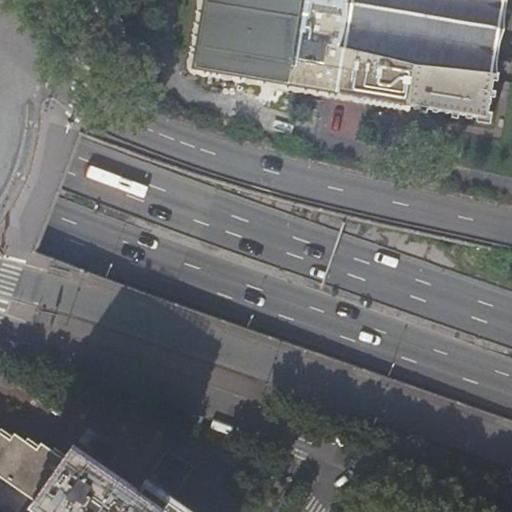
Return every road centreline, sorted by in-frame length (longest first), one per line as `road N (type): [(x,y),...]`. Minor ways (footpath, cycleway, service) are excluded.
road 1 (trunk): [(511,227),(241,161),(105,110),(0,44)]
road 2 (trunk): [(511,320),(191,211),(0,132)]
road 3 (trunk): [(0,199),(511,386)]
road 4 (trunk): [(0,275),(511,449)]
road 5 (tertiary): [(0,329),(352,456)]
road 6 (tertiary): [(352,456),(509,511)]
